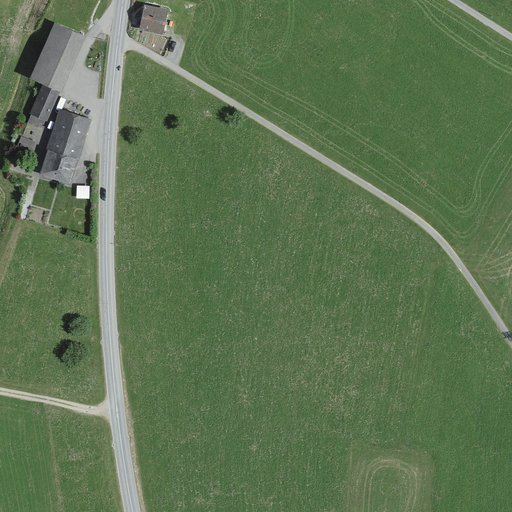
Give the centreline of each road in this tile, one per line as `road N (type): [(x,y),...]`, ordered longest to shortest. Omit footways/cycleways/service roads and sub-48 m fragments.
road 1 (residential): [(511,344),(419,222),(116,39)]
road 2 (secondary): [(116,39),(105,236),(115,414),(133,511)]
